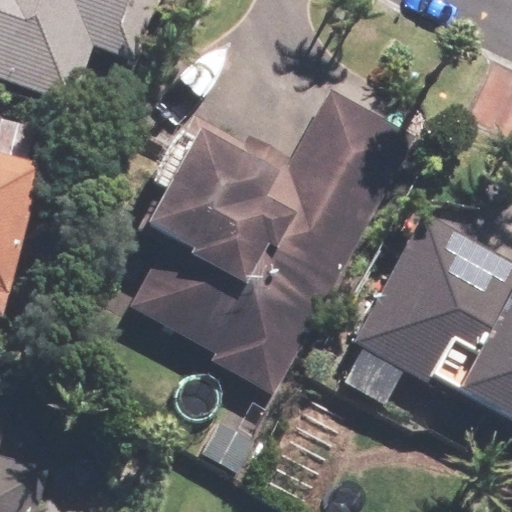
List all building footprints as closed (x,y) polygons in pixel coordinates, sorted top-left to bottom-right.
[(0,0),(0,81),(62,108),(88,45),(127,61),(153,0),(0,0)] [(402,128),(417,103),(351,63),(336,88),(402,128)] [(290,163),(197,113),(186,135),(172,128),(145,180),(158,187),(138,224),(161,236),(119,315),(270,395),(408,136),(327,93),(290,163)] [(0,323),(3,324),(46,167),(0,153),(0,323)] [(433,386),(412,425),(459,451),(481,412),(511,428),(511,257),(424,209),(332,377),(382,404),(402,368),(433,386)] [(0,511),(32,511),(43,467),(0,456),(0,436),(6,409),(0,407),(0,511)]
